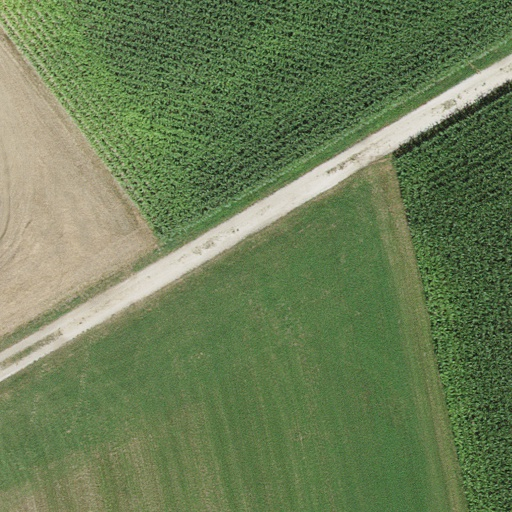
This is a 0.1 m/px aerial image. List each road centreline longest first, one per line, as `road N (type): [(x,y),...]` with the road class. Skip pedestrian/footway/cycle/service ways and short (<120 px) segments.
road 1 (track): [(0,364),(511,65)]
road 2 (track): [(144,280),(0,33)]
